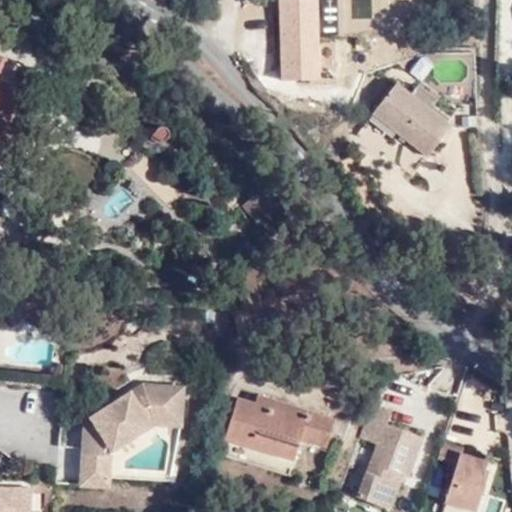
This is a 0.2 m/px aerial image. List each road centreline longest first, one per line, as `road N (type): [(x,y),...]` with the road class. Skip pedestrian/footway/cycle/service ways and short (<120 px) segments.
road 1 (residential): [(388,253),(134,14),(83,0)]
road 2 (unclassified): [(511,365),(388,253)]
